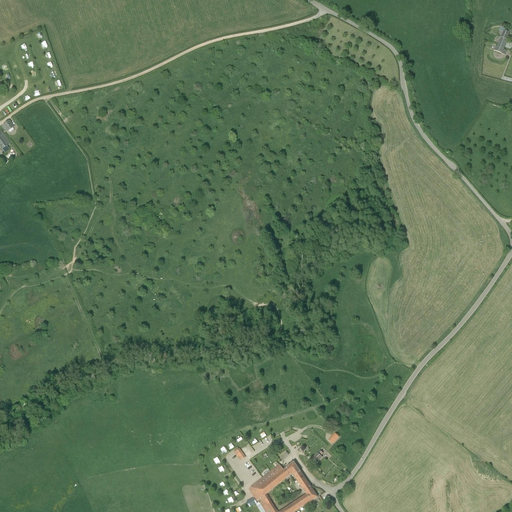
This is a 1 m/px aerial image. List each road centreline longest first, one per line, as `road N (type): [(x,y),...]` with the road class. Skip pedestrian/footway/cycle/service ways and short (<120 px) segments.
road 1 (unclassified): [(511,238),(415,123),(393,49),(309,0)]
road 2 (unclassified): [(340,511),(334,492),(511,249)]
road 3 (track): [(324,8),(297,23),(201,45),(118,82),(45,97)]
